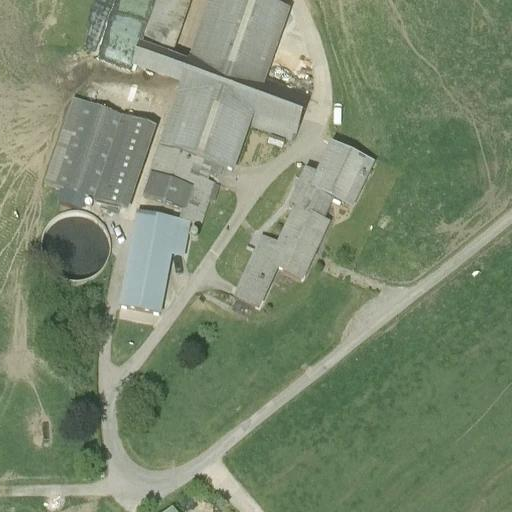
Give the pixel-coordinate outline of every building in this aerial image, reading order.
[(267,86),(289,18),(254,6),(255,0),(213,0),(190,71),(173,65),(194,0),(161,0),(137,75),(186,91),(162,153),(223,173),(235,176),(251,129),(296,143),(310,100),(267,86)] [(46,191),(128,219),(156,136),(75,108),(46,191)] [(223,173),(162,153),(152,179),(194,193),(186,216),(182,227),(189,230),(201,234),(217,189),(208,186),(209,183),(218,186),(223,173)] [(316,183),(308,198),(333,210),(350,218),(371,175),(329,155),(316,183)] [(194,193),(152,179),(144,202),(186,216),(194,193)] [(316,183),(307,179),(291,214),(294,215),(278,251),(260,243),(233,303),(260,315),(277,278),(302,290),(329,231),(324,229),(333,210),(308,198),(316,183)] [(91,282),(108,261),(105,234),(84,217),(58,220),(41,241),(44,268),(65,285),(91,282)] [(124,308),(159,315),(170,259),(183,262),(189,230),(182,227),(140,222),(124,308)]
